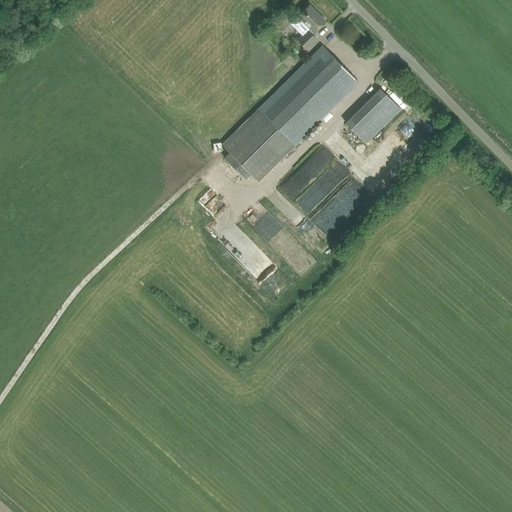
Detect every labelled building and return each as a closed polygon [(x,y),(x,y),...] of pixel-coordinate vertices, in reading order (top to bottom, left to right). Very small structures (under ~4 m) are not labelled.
[(314,32),(318,28),(325,21),(309,4),(302,11),(298,16),(310,28),(308,30),(298,40),(307,49),(316,38),(311,33),(313,31),(314,32)] [(292,13),(284,20),(296,33),(304,26),(292,13)] [(257,181),(351,88),(358,81),(323,46),(222,145),(229,152),(224,157),(245,178),(250,173),(257,181)] [(366,143),(394,116),(401,109),(380,88),(345,122),(366,143)] [(386,130),(390,135),(396,131),(393,125),(386,130)] [(397,139),(406,151),(420,141),(410,129),(397,139)] [(272,186),(284,198),(318,168),(306,155),(272,186)] [(314,179),(291,204),(302,214),(325,190),(314,179)] [(307,221),(321,234),(357,198),(344,185),(307,221)] [(232,259),(248,243),(230,224),(213,240),(232,259)]
